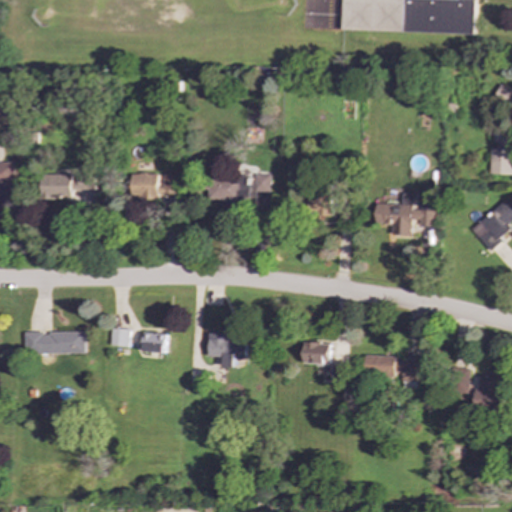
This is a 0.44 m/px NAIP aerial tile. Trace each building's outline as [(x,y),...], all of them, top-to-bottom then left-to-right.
[(342,0),(341,31),(476,34),(476,0),(342,0)] [(509,107),(511,100),(511,88),(500,85),(494,102),(509,107)] [(491,174),(511,174),(511,147),(491,147),(491,174)] [(0,184),(14,184),(14,163),(0,163),(0,184)] [(41,174),(42,201),(97,200),(97,173),(41,174)] [(179,175),(160,175),(160,173),(132,174),(132,200),(159,199),(159,194),(179,194),(179,175)] [(209,201),(224,201),(224,205),(239,205),(239,198),(250,198),(251,179),(210,177),(209,201)] [(333,193),(310,192),(309,219),(332,220),(333,193)] [(375,224),(392,225),(392,235),(412,236),(414,194),(402,193),(401,204),(376,203),(375,224)] [(511,226),(511,204),(506,198),(472,230),(489,248),(511,226)] [(435,227),(435,210),(417,210),(416,226),(435,227)] [(111,346),(129,347),(130,329),(111,328),(111,346)] [(86,354),(85,331),(25,333),(25,356),(86,354)] [(144,352),(167,352),(167,333),(144,332),(144,352)] [(222,367),(234,367),(234,358),(246,358),(247,339),(231,339),(231,334),(209,333),(209,357),(223,357),(222,367)] [(305,343),(304,363),(330,364),(330,343),(305,343)] [(396,356),(367,355),(367,375),(403,376),(403,389),(418,389),(418,363),(396,362),(396,356)] [(347,383),(347,365),(333,365),(332,383),(347,383)] [(498,374),(478,374),(477,410),(503,410),(503,390),(497,390),(498,374)]
